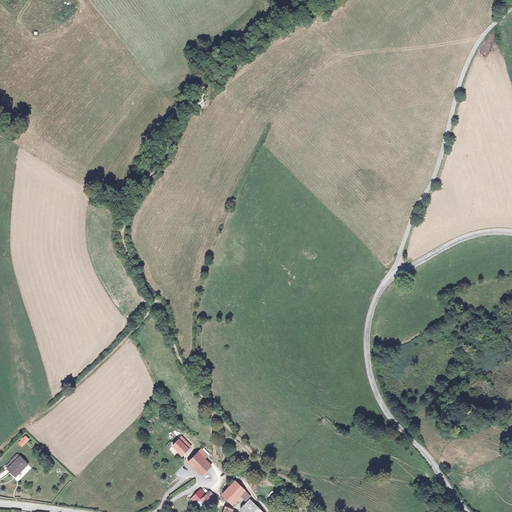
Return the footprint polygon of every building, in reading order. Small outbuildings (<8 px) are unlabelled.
[(25,435),(17,443),(22,447),(30,439),(25,435)] [(180,454),(187,447),(177,436),(170,443),(180,454)] [(198,474),(209,464),(196,450),(186,460),(198,474)] [(21,459),(18,457),(5,469),(7,472),(21,459)] [(7,472),(14,479),(19,474),(21,477),(30,468),(21,459),(7,472)] [(246,498),(250,494),(232,480),(219,497),(230,505),(240,493),(246,498)] [(213,504),(204,492),(197,497),(206,509),(213,504)] [(262,511),(259,509),(248,501),(240,510),(241,511),(250,511),(251,511),(252,511),(262,511)]
